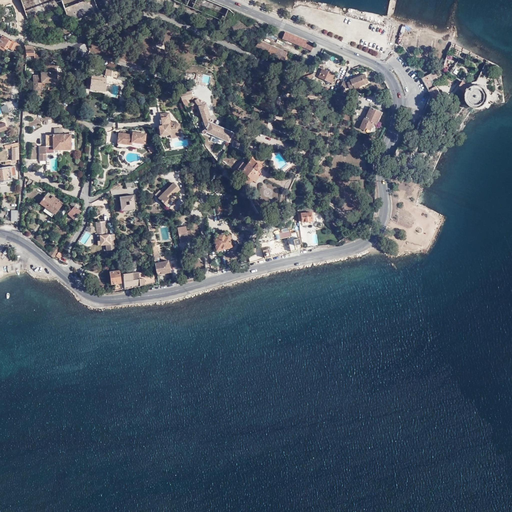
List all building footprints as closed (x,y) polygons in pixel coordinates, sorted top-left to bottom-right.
[(312,47),(312,44),(284,32),(284,33),(281,38),(282,39),(310,51),(312,47)] [(18,46),(17,44),(14,40),(8,37),(3,34),(0,38),(0,47),(5,51),(7,48),(13,51),(14,49),(16,50),(17,49),(16,49),(18,46)] [(286,53),(259,41),(255,47),(279,59),(283,62),(284,59),(286,60),(287,58),(285,57),(286,53)] [(33,48),(25,48),(26,53),(26,56),(26,58),(34,58),(34,65),(39,64),(39,57),(35,57),(35,53),(34,52),(33,48)] [(70,59),(62,57),(61,61),(70,64),(78,66),(79,62),(70,59)] [(42,85),(57,85),(56,68),(46,69),(46,75),(40,75),(40,77),(33,78),(34,93),(42,93),(42,85)] [(334,75),(321,69),(318,78),(332,84),(333,80),(332,79),(334,75)] [(440,74),(438,69),(421,77),(426,87),(431,84),(429,80),(440,74)] [(126,78),(106,71),(105,78),(116,80),(116,81),(124,84),(125,82),(129,82),(130,79),(126,78)] [(342,80),(339,87),(344,88),(345,86),(347,86),(348,88),(352,87),(353,88),(368,83),(364,74),(350,79),(350,80),(349,81),(346,82),(342,80)] [(105,94),(106,82),(93,79),(90,92),(105,94)] [(470,104),(472,105),(475,106),(478,106),(482,104),(484,103),(487,99),(488,96),(488,95),(487,90),(485,87),(481,85),(477,84),(472,85),(470,86),(462,81),(458,87),(464,91),(466,92),(465,94),(465,96),(466,99),(467,101),(470,104)] [(427,89),(430,93),(434,101),(441,97),(434,85),(432,86),(427,89)] [(184,98),(191,96),(190,91),(177,94),(180,101),(184,100),(184,98)] [(184,100),(188,108),(196,103),(196,102),(191,99),(193,97),(191,96),(184,98),(184,100)] [(202,100),(193,97),(191,99),(196,102),(196,103),(202,126),(203,126),(204,127),(199,130),(199,132),(200,134),(202,134),(203,131),(227,142),(231,133),(208,122),(211,120),(210,117),(208,118),(204,104),(204,102),(203,101),(202,100)] [(188,108),(184,100),(180,101),(185,111),(189,109),(188,108)] [(3,114),(9,112),(7,105),(1,106),(3,114)] [(381,111),(369,106),(364,118),(363,118),(358,127),(364,130),(365,127),(369,129),(372,122),(375,123),(381,111)] [(171,136),(181,135),(180,126),(178,126),(175,123),(172,124),(170,114),(160,116),(162,125),(164,124),(167,124),(168,127),(165,127),(159,128),(161,138),(171,136)] [(132,136),(119,133),(117,143),(130,146),(131,143),(144,145),(145,135),(133,133),(132,136)] [(235,134),(231,133),(227,142),(231,144),(230,146),(230,147),(242,152),(244,149),(251,153),(252,149),(233,140),(235,134)] [(53,142),(45,142),(44,144),(45,154),(52,154),(52,158),(69,158),(69,143),(63,143),(53,142)] [(232,174),(236,176),(239,172),(245,176),(244,178),(247,181),(250,181),(251,180),(253,182),(259,173),(256,171),(259,166),(249,158),(244,165),(240,162),(235,169),(236,169),(232,174)] [(14,166),(0,167),(0,182),(11,181),(11,176),(16,176),(14,166)] [(30,176),(25,173),(24,176),(29,179),(37,182),(39,179),(30,176)] [(172,184),(157,199),(165,208),(170,203),(168,201),(179,191),(172,184)] [(129,208),(133,207),(131,193),(128,194),(128,196),(122,196),(122,194),(117,195),(119,209),(123,208),(124,210),(129,210),(129,208)] [(50,200),(45,197),(40,204),(45,209),(43,212),(50,218),(53,215),(54,215),(62,205),(52,197),(50,200)] [(72,208),(67,214),(72,220),(79,212),(79,211),(81,208),(72,201),(69,205),(72,208)] [(221,203),(215,204),(217,214),(223,212),(221,203)] [(312,212),(311,208),(297,210),(298,218),(300,218),(301,222),(311,221),(310,212),(312,212)] [(102,223),(93,224),(95,237),(96,243),(99,243),(103,242),(104,246),(105,252),(113,250),(111,236),(108,236),(104,236),(102,223)] [(265,258),(300,249),(296,232),(290,233),(288,225),(266,231),(267,235),(255,238),(257,244),(261,243),(265,258)] [(186,240),(187,243),(193,242),(189,228),(185,230),(185,231),(177,233),(178,241),(186,240)] [(235,232),(238,245),(247,243),(244,231),(235,232)] [(231,246),(228,233),(218,236),(218,238),(214,239),(216,250),(231,246)] [(154,243),(148,244),(151,260),(153,271),(154,275),(169,271),(165,255),(155,257),(153,252),(156,252),(154,243)] [(52,248),(47,254),(52,259),(53,258),(57,252),(52,248)] [(248,260),(250,262),(263,258),(261,252),(249,255),(247,256),(248,260)] [(115,258),(112,258),(113,269),(109,270),(109,273),(107,274),(108,286),(111,285),(112,291),(118,290),(118,285),(115,258)] [(120,276),(121,289),(142,286),(147,285),(146,279),(142,279),(141,273),(135,274),(120,276)]
